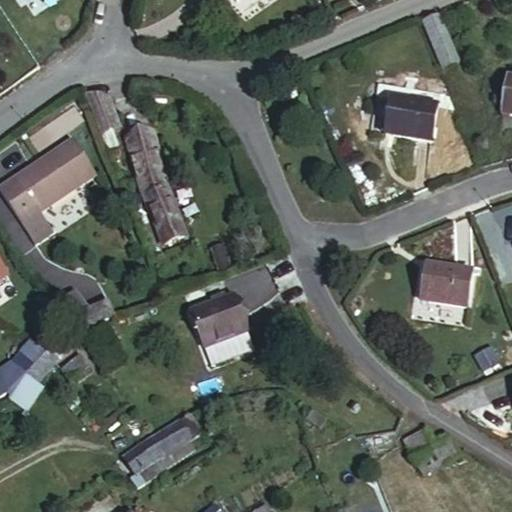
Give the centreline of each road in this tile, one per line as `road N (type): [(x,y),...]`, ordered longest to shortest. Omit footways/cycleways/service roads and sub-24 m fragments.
road 1 (residential): [(297,240),(328,314),(363,359),(511,461)]
road 2 (residential): [(297,240),(367,235),(511,178)]
road 3 (residential): [(215,81),(407,0)]
road 4 (residential): [(215,81),(241,112),(297,240)]
road 5 (residential): [(0,111),(75,64),(107,59)]
